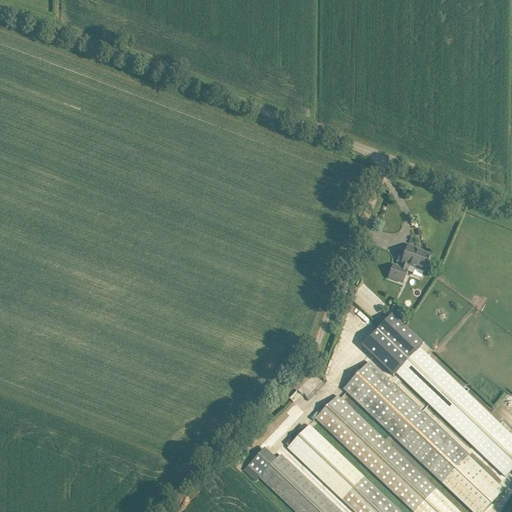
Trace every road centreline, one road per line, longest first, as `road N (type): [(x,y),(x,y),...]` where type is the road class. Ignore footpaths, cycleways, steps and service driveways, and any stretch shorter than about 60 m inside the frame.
road 1 (unclassified): [(511,205),(0,12)]
road 2 (track): [(391,158),(300,387)]
